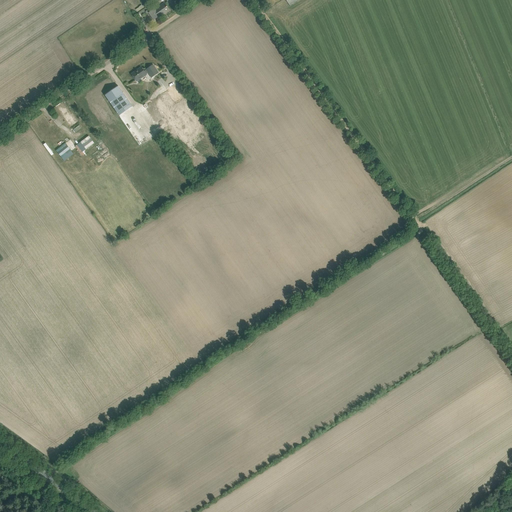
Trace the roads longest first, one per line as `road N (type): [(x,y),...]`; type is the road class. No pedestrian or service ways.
road 1 (track): [(511,157),(415,219),(255,0)]
road 2 (unclassified): [(0,132),(193,0)]
